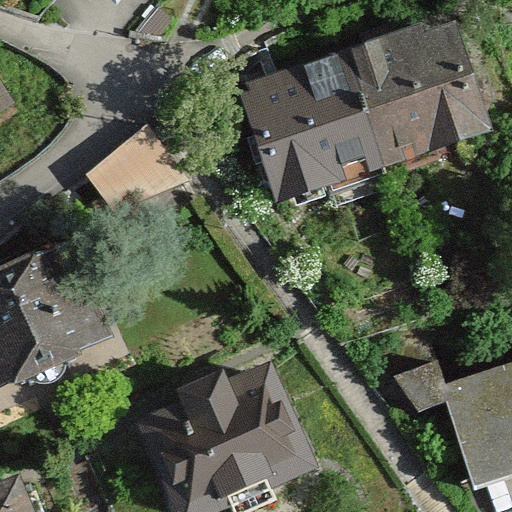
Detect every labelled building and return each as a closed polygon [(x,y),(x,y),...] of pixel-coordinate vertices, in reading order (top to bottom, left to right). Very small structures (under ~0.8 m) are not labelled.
[(93,0),(106,11),(115,0),(93,0)] [(285,76),(237,92),(274,204),(484,136),(447,23),(398,39),(285,76)] [(0,113),(12,107),(0,88),(0,113)] [(66,254),(0,277),(0,383),(100,347),(66,254)] [(200,511),(308,469),(263,358),(126,413),(165,511),(200,511)] [(511,471),(511,359),(434,382),(428,365),(390,376),(406,429),(444,418),(448,435),(464,486),(511,471)] [(0,511),(26,511),(14,479),(0,484),(0,511)]
